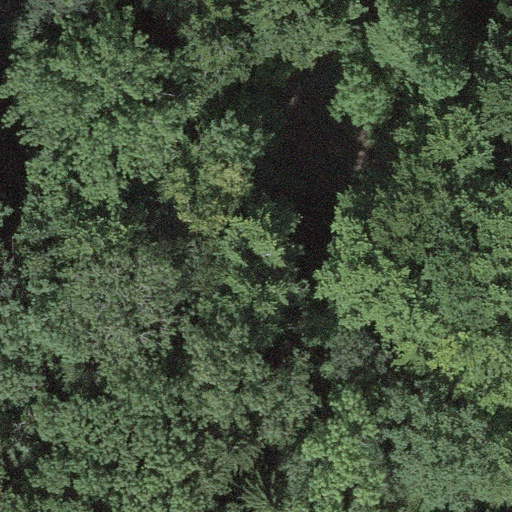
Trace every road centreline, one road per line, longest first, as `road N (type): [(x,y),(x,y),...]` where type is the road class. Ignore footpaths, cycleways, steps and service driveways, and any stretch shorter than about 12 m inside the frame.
road 1 (track): [(0,170),(164,172),(237,162),(293,124),(511,351)]
road 2 (track): [(146,0),(293,124),(368,0)]
